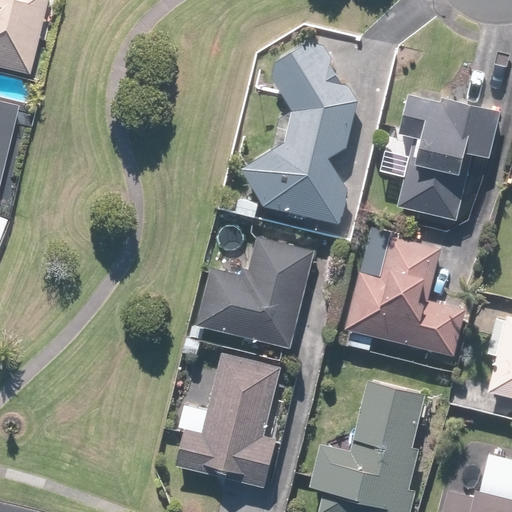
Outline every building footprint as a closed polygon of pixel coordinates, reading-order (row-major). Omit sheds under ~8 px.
[(0,0),(0,65),(31,72),(45,0),(0,0)] [(345,220),(352,184),(333,156),(353,143),(362,96),(336,65),(335,56),(327,45),(315,41),(279,62),(276,75),(298,104),(291,143),(246,167),(272,206),(345,220)] [(445,102),(414,95),(406,133),(418,136),(402,208),(473,223),(488,154),(493,155),(503,109),(446,96),(445,102)] [(0,180),(17,104),(0,100),(0,180)] [(9,218),(0,214),(0,239),(0,240),(9,218)] [(364,268),(349,326),(459,354),(471,308),(432,298),(445,246),(395,233),(385,274),(364,268)] [(215,266),(201,323),(294,346),(318,249),(260,235),(252,267),(245,265),(243,273),(215,266)] [(511,312),(499,309),(489,351),(500,353),(491,389),(511,394),(511,312)] [(377,337),(348,331),(344,346),(373,353),(377,337)] [(189,425),(179,464),(267,486),(280,435),(269,432),(285,366),(224,351),(205,429),(189,425)] [(322,511),(323,511),(414,511),(421,487),(413,485),(423,446),(417,444),(430,391),(371,376),(353,447),(325,440),(313,486),(327,490),(322,511)] [(451,486),(444,511),(511,511),(511,453),(492,448),(480,493),(451,486)]
